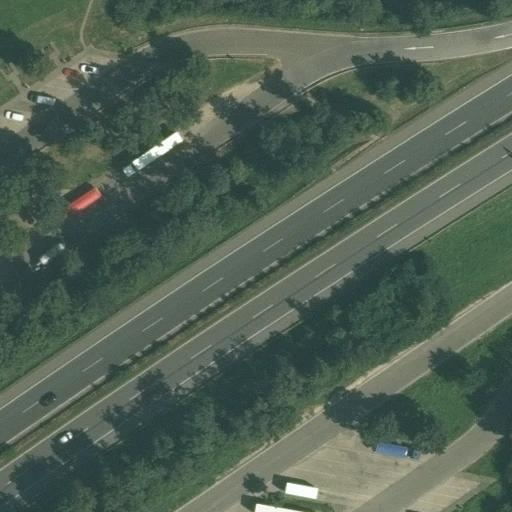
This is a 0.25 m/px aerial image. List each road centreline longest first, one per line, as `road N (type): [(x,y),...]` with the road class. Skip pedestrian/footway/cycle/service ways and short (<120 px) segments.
road 1 (motorway): [(0,490),(511,149)]
road 2 (motorway): [(511,92),(0,427)]
